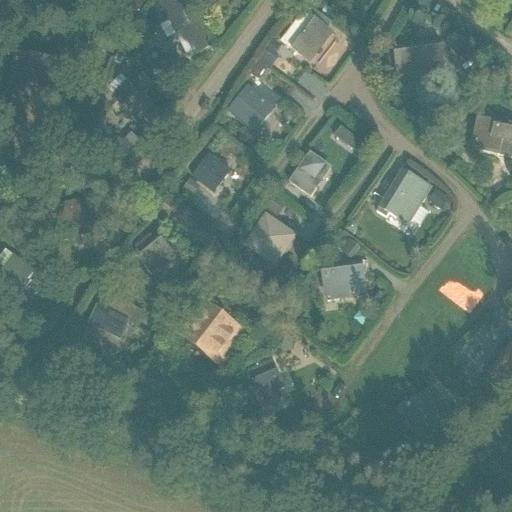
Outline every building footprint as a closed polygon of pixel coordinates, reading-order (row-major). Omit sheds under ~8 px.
[(135,0),(123,15),(133,23),(145,8),(135,0)] [(167,0),(159,5),(178,41),(188,58),(206,49),(180,0),(167,0)] [(305,14),(297,24),(281,44),(284,46),(290,51),(305,62),(309,66),(334,34),(330,31),(305,14)] [(276,40),(269,50),(276,55),(283,45),(281,44),(276,40)] [(6,44),(4,57),(11,58),(13,45),(6,44)] [(438,44),(394,50),(399,79),(443,73),(438,44)] [(16,57),(13,78),(11,95),(26,97),(27,85),(44,88),(61,90),(65,65),(16,57)] [(260,64),(252,75),(260,80),(267,70),(260,64)] [(151,106),(161,95),(143,78),(133,90),(127,84),(111,102),(148,136),(161,121),(164,117),(151,106)] [(245,90),(228,111),(255,132),(272,111),(245,90)] [(59,111),(49,137),(63,141),(74,116),(59,111)] [(510,160),(511,152),(511,124),(480,117),(472,152),(510,160)] [(209,155),(229,173),(243,157),(224,139),(209,155)] [(129,146),(117,151),(120,159),(132,154),(129,146)] [(289,184),(310,198),(316,190),(312,187),(326,167),(309,156),(289,184)] [(192,178),(213,195),(230,174),(208,157),(192,178)] [(401,174),(383,204),(379,210),(406,227),(410,221),(429,191),(401,174)] [(199,187),(190,180),(182,191),(190,198),(199,187)] [(268,212),(277,219),(282,212),(273,205),(268,212)] [(48,211),(58,244),(69,241),(68,236),(88,231),(81,207),(66,211),(65,207),(48,211)] [(184,208),(178,215),(188,223),(193,215),(184,208)] [(245,247),(262,258),(276,268),(295,240),(265,218),(245,247)] [(351,224),(344,233),(353,239),(357,233),(356,228),(351,224)] [(153,232),(130,252),(151,277),(174,257),(153,232)] [(334,248),(341,253),(348,244),(341,238),(334,248)] [(0,273),(0,282),(12,291),(18,296),(33,275),(11,258),(0,273)] [(365,294),(363,277),(367,274),(366,265),(361,264),(321,270),(322,282),(327,282),(329,300),(365,294)] [(96,308),(87,327),(120,343),(129,326),(135,329),(142,314),(108,297),(101,311),(96,308)] [(219,371),(246,336),(202,303),(176,337),(219,371)] [(290,356),(297,344),(288,338),(281,350),(290,356)] [(511,347),(509,346),(502,355),(507,359),(494,376),(506,386),(504,389),(511,395),(511,347)] [(248,372),(253,385),(260,400),(261,400),(264,406),(268,408),(279,404),(280,399),(277,393),(283,390),(270,362),(248,372)] [(448,364),(442,375),(456,383),(462,372),(448,364)] [(406,407),(416,424),(423,438),(450,423),(432,392),(406,407)] [(511,445),(504,433),(483,447),(473,454),(479,464),(489,457),(507,484),(511,481),(511,445)]
